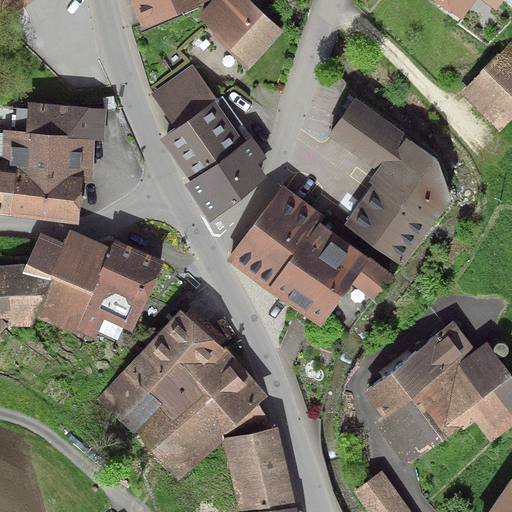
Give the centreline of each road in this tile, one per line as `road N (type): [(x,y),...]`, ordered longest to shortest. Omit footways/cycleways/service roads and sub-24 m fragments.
road 1 (tertiary): [(321,511),(255,336),(207,247)]
road 2 (residential): [(331,0),(281,176),(207,247)]
road 3 (tertiary): [(173,189),(126,79),(105,0)]
road 4 (residential): [(0,224),(100,223),(173,189)]
